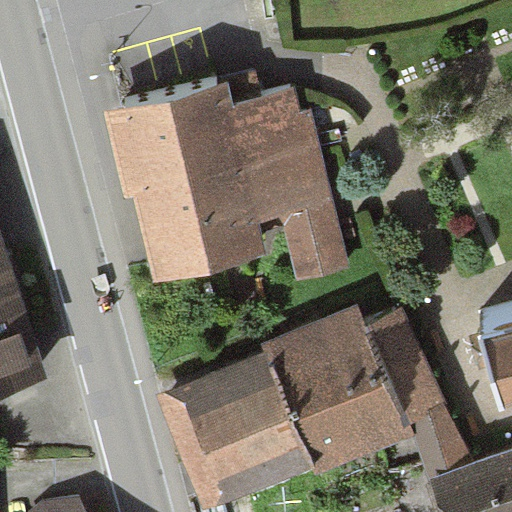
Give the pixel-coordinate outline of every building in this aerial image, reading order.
[(125,182),(139,179),(157,261),(263,237),(261,225),(287,219),(299,271),(346,261),(311,108),(301,110),(294,80),(233,94),(226,67),(105,94),(125,182)] [(0,380),(49,364),(16,270),(0,225),(0,380)] [(511,262),(510,263),(511,269),(511,291),(465,309),(493,385),(511,377),(511,262)] [(263,330),(268,340),(313,454),(316,461),(413,422),(361,310),(352,293),(263,330)] [(399,295),(361,310),(413,422),(426,463),(471,448),(445,392),(399,295)] [(268,340),(158,386),(205,499),(313,454),(268,340)] [(511,511),(511,434),(471,448),(426,463),(435,492),(441,511),(511,511)] [(26,511),(92,511),(79,487),(47,495),(26,510),(26,511)]
